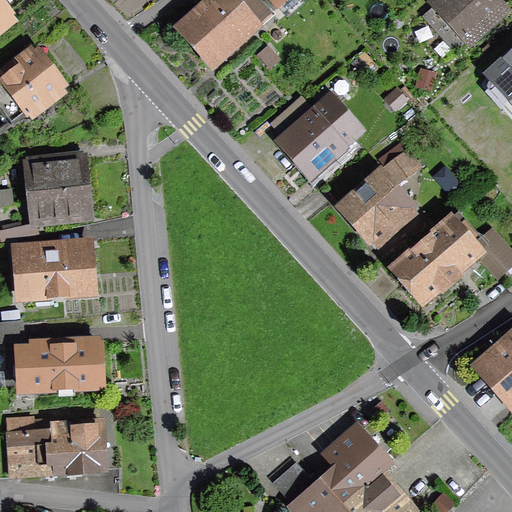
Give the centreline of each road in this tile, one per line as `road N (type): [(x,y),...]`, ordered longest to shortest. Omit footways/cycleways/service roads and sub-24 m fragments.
road 1 (residential): [(134,67),(172,493)]
road 2 (tertiary): [(134,67),(398,356)]
road 3 (residential): [(172,493),(364,391),(398,356)]
road 4 (residential): [(0,498),(149,511)]
road 5 (tertiary): [(414,372),(511,479)]
